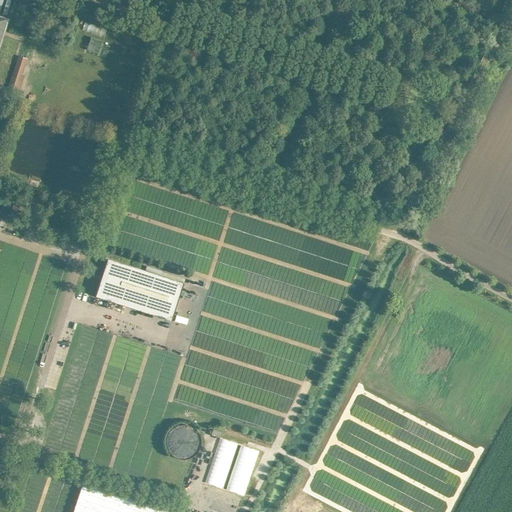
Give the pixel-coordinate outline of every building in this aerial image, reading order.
[(0,0),(0,45),(8,19),(0,16),(0,0)] [(83,30),(104,36),(107,26),(86,21),(83,30)] [(87,50),(99,53),(103,41),(91,37),(87,50)] [(29,58),(18,55),(5,93),(16,96),(29,58)] [(14,203),(3,200),(0,209),(0,217),(8,220),(14,203)] [(106,260),(94,297),(171,322),(183,285),(106,260)] [(201,443),(201,439),(201,435),(200,432),(198,428),(196,426),(193,423),(190,422),(188,421),(183,421),(181,421),(176,422),(174,423),(171,426),(168,429),(167,432),(166,434),(165,439),(165,442),(166,446),(168,449),(170,451),(173,453),(175,455),(179,456),(182,457),(186,457),(189,456),(192,454),(195,452),(198,449),(200,446),(201,443)] [(206,483),(223,488),(237,443),(219,437),(206,483)] [(226,490),(244,495),(257,450),(240,444),(226,490)] [(161,511),(82,486),(73,511),(161,511)]
